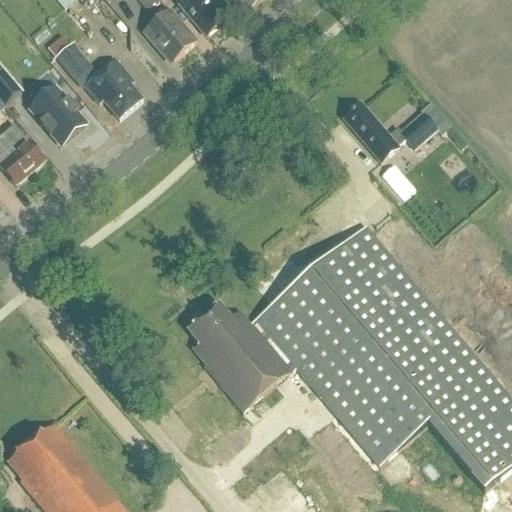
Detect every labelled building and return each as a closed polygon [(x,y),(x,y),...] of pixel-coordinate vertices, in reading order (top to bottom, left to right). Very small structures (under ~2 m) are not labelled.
[(50,0),(63,15),(81,0),(50,0)] [(127,0),(145,22),(159,10),(150,0),(127,0)] [(180,10),(207,43),(220,32),(224,32),(232,24),(231,23),(232,21),(213,0),(172,0),(172,1),(180,10)] [(236,0),(250,16),(265,3),(262,0),(236,0)] [(174,21),(150,41),(173,68),(197,47),(174,21)] [(71,57),(58,68),(81,96),(85,93),(99,110),(103,107),(119,127),(143,107),(130,92),(134,89),(116,67),(97,82),(88,71),(84,74),(71,57)] [(0,68),(0,99),(7,108),(22,95),(0,68)] [(50,141),(51,139),(61,151),(86,130),(76,119),(77,117),(67,105),(66,107),(54,94),(30,114),(41,127),(40,129),(50,141)] [(423,121),(401,139),(389,143),(361,110),(344,124),(381,168),(398,154),(396,152),(406,144),(414,155),(436,136),(423,121)] [(0,143),(1,145),(0,145),(0,172),(16,192),(45,167),(24,143),(16,151),(12,146),(15,143),(9,136),(0,143)] [(251,331),(292,378),(296,375),(379,473),(427,433),(484,500),(511,476),(511,405),(366,234),(251,331)] [(220,311),(188,337),(200,351),(194,356),(207,371),(205,373),(244,418),(292,378),(251,331),(240,317),(231,325),(220,311)] [(121,511),(54,431),(10,468),(24,485),(21,488),(40,511),(121,511)]
